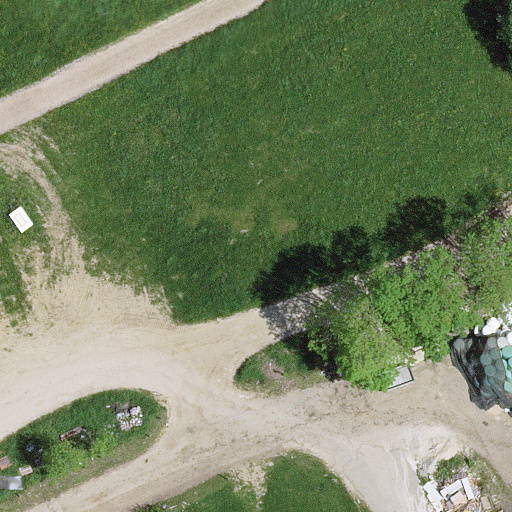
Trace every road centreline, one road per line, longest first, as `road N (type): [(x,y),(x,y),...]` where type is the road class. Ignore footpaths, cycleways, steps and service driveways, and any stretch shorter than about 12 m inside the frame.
road 1 (track): [(0,426),(88,372),(148,364),(233,432),(464,409),(511,483)]
road 2 (track): [(511,221),(148,364)]
